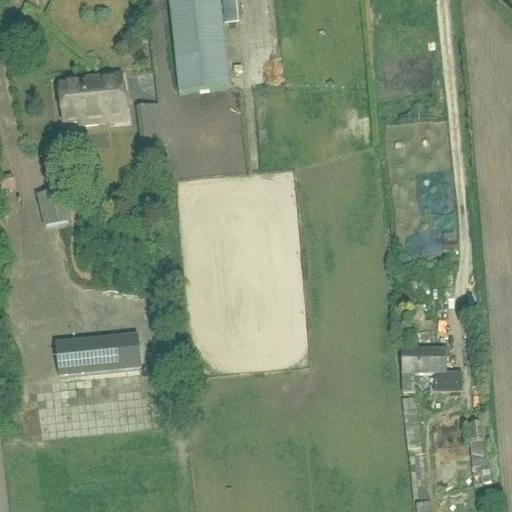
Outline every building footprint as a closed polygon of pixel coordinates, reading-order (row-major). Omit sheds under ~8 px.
[(232,94),(225,26),(222,0),(173,0),(183,99),(232,94)] [(222,0),(225,26),(239,24),(236,0),(222,0)] [(163,73),(136,75),(137,96),(148,95),(149,109),(165,107),(163,73)] [(80,129),(127,124),(123,79),(99,81),(99,85),(59,89),(63,127),(79,125),(80,129)] [(143,128),(161,126),(159,109),(141,111),(143,128)] [(0,181),(0,194),(15,191),(13,179),(0,181)] [(39,198),(45,230),(71,225),(64,193),(39,198)] [(55,347),(59,385),(142,377),(138,339),(55,347)] [(446,374),(446,350),(402,351),(403,394),(415,394),(414,376),(434,375),(434,395),(463,394),(462,374),(446,374)] [(471,471),(488,470),(484,427),(467,429),(471,471)]
